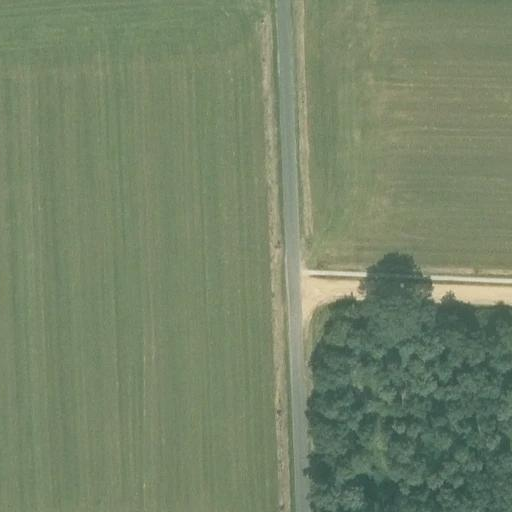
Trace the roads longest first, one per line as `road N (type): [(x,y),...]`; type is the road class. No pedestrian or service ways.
road 1 (unclassified): [(305,511),(282,0)]
road 2 (track): [(294,289),(511,297)]
